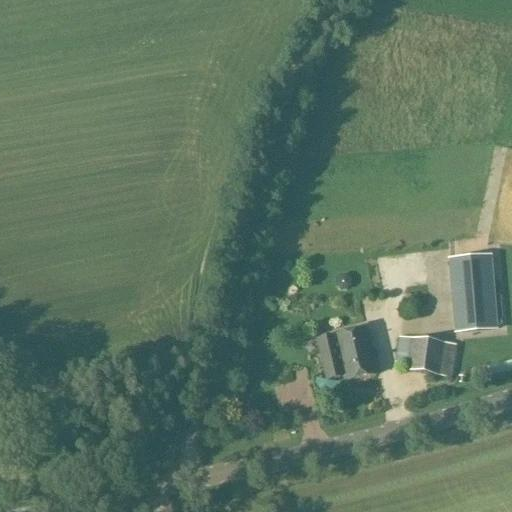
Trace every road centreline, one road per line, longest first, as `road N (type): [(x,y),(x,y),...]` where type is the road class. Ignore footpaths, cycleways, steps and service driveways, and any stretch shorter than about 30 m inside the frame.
road 1 (tertiary): [(50,511),(511,399)]
road 2 (track): [(111,499),(101,481),(0,406)]
